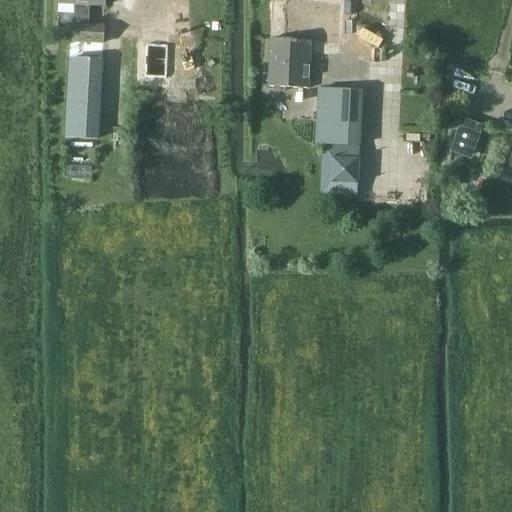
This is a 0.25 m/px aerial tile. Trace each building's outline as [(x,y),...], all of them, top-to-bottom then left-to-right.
[(105,5),(105,0),(56,0),(56,3),(75,4),(74,24),(73,42),(103,43),(104,25),(88,25),(89,5),(105,5)] [(271,39),(269,87),(309,89),(311,41),(312,41),(312,42),(331,42),(335,42),(337,7),(323,6),(302,5),(289,5),(287,39),(271,39)] [(208,44),(147,43),(147,75),(207,76),(208,44)] [(72,57),(67,137),(97,139),(102,59),(72,57)] [(318,89),(316,143),(324,144),(360,146),(362,91),(318,89)] [(454,150),(470,156),(480,127),(464,122),(454,150)] [(321,191),(356,193),(360,146),(324,144),(321,191)]
